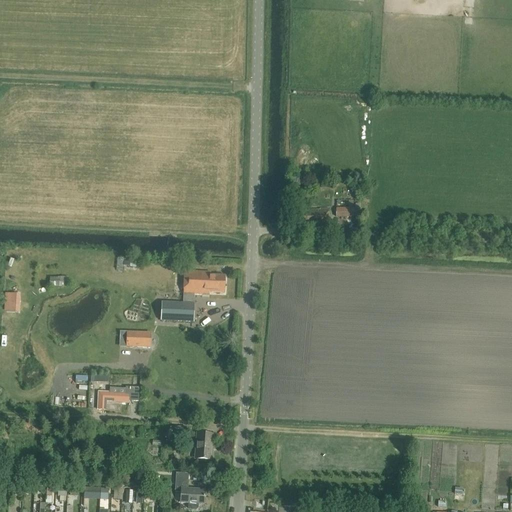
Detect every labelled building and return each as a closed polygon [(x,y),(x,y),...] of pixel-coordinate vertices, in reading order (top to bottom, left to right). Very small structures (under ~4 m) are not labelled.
[(355,217),(355,211),(359,211),(359,201),(336,201),(336,217),(355,217)] [(320,209),(320,210),(300,210),(300,227),(329,227),(329,209),(320,209)] [(185,271),(184,294),(187,295),(196,295),(204,295),(204,292),(224,293),(225,276),(210,275),(210,272),(185,271)] [(68,287),(68,277),(49,277),(49,287),(68,287)] [(161,303),(160,321),(193,323),(194,304),(161,303)] [(127,333),(126,347),(150,348),(150,334),(127,333)] [(126,387),(125,389),(110,388),(109,393),(98,392),(97,410),(106,410),(106,402),(128,403),(128,401),(138,402),(139,388),(126,387)] [(186,427),(175,427),(174,441),(185,442),(186,427)] [(213,434),(197,433),(196,447),(198,447),(197,459),(212,460),(213,434)] [(84,475),(84,467),(64,467),(64,474),(84,475)] [(204,504),(205,497),(206,496),(207,492),(205,491),(205,490),(188,489),(189,474),(176,473),(175,492),(181,493),(180,503),(188,503),(188,511),(195,511),(198,509),(198,504),(204,504)] [(114,483),(114,489),(113,500),(122,500),(123,483),(114,483)] [(134,491),(134,485),(134,484),(124,484),(124,491),(125,491),(125,502),(132,502),(132,491),(134,491)] [(78,489),(70,488),(70,497),(78,497),(78,489)] [(45,502),(45,504),(44,511),(52,511),(53,502),(45,502)]
